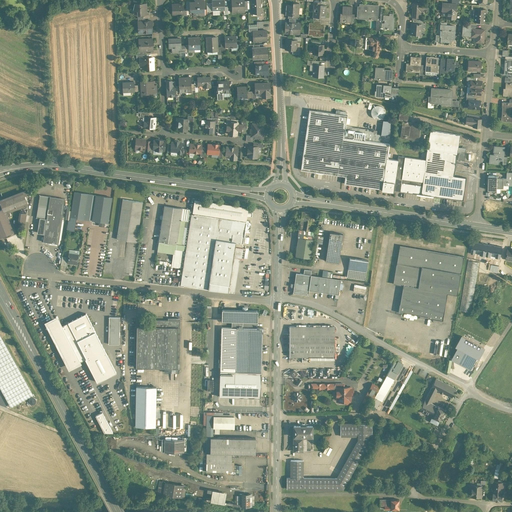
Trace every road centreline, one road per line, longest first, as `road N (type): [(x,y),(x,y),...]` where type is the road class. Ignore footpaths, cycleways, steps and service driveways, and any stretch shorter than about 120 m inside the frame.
road 1 (primary): [(0,289),(117,511)]
road 2 (unclassified): [(37,265),(76,280),(277,300)]
road 3 (unclassified): [(277,300),(320,306),(469,389)]
road 4 (secondary): [(199,185),(54,166),(0,171)]
road 5 (secondary): [(337,205),(477,226)]
road 6 (tertiary): [(275,0),(281,132)]
road 7 (unclassified): [(409,495),(284,494)]
road 8 (unclassified): [(409,495),(469,389)]
